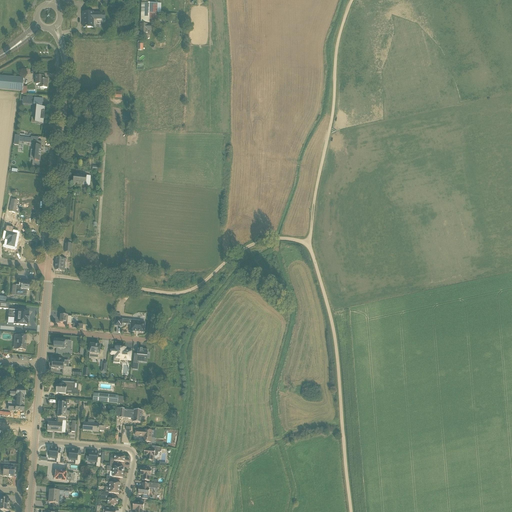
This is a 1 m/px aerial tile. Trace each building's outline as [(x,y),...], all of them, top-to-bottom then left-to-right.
[(157,23),(157,19),(158,4),(156,4),(156,0),(148,0),(141,0),(142,3),(141,3),(141,23),(142,23),(142,25),(141,25),(140,36),(148,37),(148,25),(144,25),(144,23),(157,23)] [(105,14),(102,14),(102,13),(94,13),(83,13),(83,20),(85,20),(85,22),(83,22),(83,28),(86,28),(94,28),(94,20),(102,20),(105,20),(105,14)] [(0,76),(0,89),(23,91),(24,78),(0,76)] [(47,84),(47,81),(44,80),(44,77),(36,77),(36,85),(40,85),(40,88),(47,89),(47,88),(48,88),(48,84),(47,84)] [(34,99),(35,99),(34,105),(34,106),(37,106),(37,107),(36,113),(39,113),(39,118),(36,118),(35,124),(38,124),(44,125),(45,108),(42,107),(42,106),(43,99),(34,98),(34,99)] [(42,142),(34,141),(33,151),(34,151),(32,165),(40,166),(42,142)] [(87,175),(80,175),(80,176),(74,175),(74,183),(78,183),(77,185),(86,185),(87,175)] [(18,201),(12,200),(9,212),(15,213),(18,201)] [(15,248),(18,234),(6,232),(4,239),(8,240),(6,246),(15,248)] [(66,259),(57,258),(55,270),(64,271),(66,259)] [(23,282),(23,284),(19,283),(19,286),(16,286),(15,296),(26,297),(27,290),(29,290),(29,284),(27,284),(27,283),(23,282)] [(15,325),(27,326),(28,311),(20,311),(20,312),(16,312),(16,311),(8,311),(8,318),(15,319),(15,325)] [(72,317),(61,316),(61,319),(60,319),(60,322),(60,323),(71,324),(72,317)] [(138,332),(144,333),(145,323),(131,322),(130,331),(136,332),(137,332),(138,332)] [(22,352),(23,350),(25,351),(26,337),(17,336),(16,350),(19,350),(19,351),(22,352)] [(63,349),(63,355),(72,355),(73,351),(71,351),(71,348),(65,347),(65,341),(55,340),(55,341),(54,341),(53,344),(54,344),(54,348),(63,349)] [(101,346),(91,345),(90,349),(89,349),(88,352),(90,352),(90,354),(95,354),(94,359),(103,360),(104,351),(100,351),(101,346)] [(124,360),(130,361),(131,352),(125,351),(126,348),(124,348),(124,349),(121,349),(121,348),(116,347),(115,351),(111,351),(111,355),(115,355),(114,359),(124,360)] [(147,358),(148,352),(142,351),(140,350),(140,351),(138,351),(137,356),(134,355),(132,371),(137,371),(138,363),(143,364),(143,358),(147,358)] [(53,364),(52,364),(51,368),(52,368),(52,369),(63,369),(63,376),(71,376),(72,368),(66,367),(67,365),(62,365),(63,361),(57,360),(57,361),(53,360),(53,364)] [(62,382),(62,386),(57,386),(57,393),(66,394),(66,390),(73,391),(73,387),(73,383),(62,382)] [(16,397),(15,401),(24,402),(24,396),(25,391),(10,390),(9,396),(16,397)] [(122,398),(120,398),(118,398),(118,396),(93,394),(93,401),(123,405),(123,402),(121,402),(122,398)] [(59,404),(59,411),(67,411),(67,404),(69,404),(69,400),(56,399),(56,403),(59,404)] [(24,402),(15,401),(15,405),(9,405),(8,411),(15,411),(15,412),(23,412),(24,407),(23,407),(24,402)] [(134,411),(125,410),(125,409),(120,409),(119,418),(124,418),(124,416),(133,417),(133,422),(141,423),(143,411),(134,410),(134,411)] [(67,411),(59,411),(58,423),(61,424),(63,424),(63,421),(68,421),(68,419),(66,418),(67,412),(67,411)] [(58,423),(48,423),(47,432),(62,433),(62,428),(63,424),(61,424),(58,423)] [(99,431),(104,431),(104,424),(98,423),(98,424),(94,424),(88,424),(84,423),(83,431),(98,433),(99,431)] [(144,437),(143,442),(151,443),(152,431),(144,430),(144,431),(136,430),(135,436),(144,437)] [(151,450),(145,450),(144,456),(147,456),(146,461),(153,462),(154,457),(155,453),(158,453),(159,453),(161,452),(161,450),(160,448),(152,447),(151,447),(151,450)] [(58,454),(59,449),(50,448),(49,458),(57,459),(56,463),(60,463),(61,454),(58,454)] [(78,456),(78,451),(70,450),(69,460),(76,461),(75,465),(80,465),(81,456),(78,456)] [(90,452),(90,457),(87,457),(86,461),(89,462),(97,463),(96,467),(100,467),(101,458),(98,458),(98,453),(90,452)] [(111,459),(110,463),(118,464),(118,462),(124,462),(125,457),(122,457),(122,455),(118,455),(118,456),(115,456),(114,459),(111,459)] [(110,467),(110,472),(123,473),(124,468),(117,467),(118,464),(110,463),(110,467)] [(8,477),(9,464),(9,465),(0,464),(0,469),(0,474),(2,475),(2,477),(8,477)] [(17,476),(17,465),(9,464),(8,477),(13,477),(14,476),(17,476)] [(149,481),(150,477),(156,477),(157,468),(147,466),(147,470),(141,469),(140,475),(143,476),(143,481),(149,481)] [(69,474),(57,472),(56,480),(66,481),(71,482),(71,478),(69,478),(69,474)] [(107,476),(107,479),(114,480),(114,477),(123,478),(123,473),(110,472),(113,472),(113,477),(107,476)] [(110,483),(109,488),(119,489),(120,484),(114,483),(114,480),(107,479),(106,483),(110,483)] [(149,483),(148,484),(142,484),(142,489),(139,488),(138,494),(143,495),(142,499),(148,500),(149,496),(149,490),(149,489),(149,488),(159,489),(159,484),(158,484),(153,483),(151,483),(149,483)] [(72,489),(66,488),(57,488),(57,492),(50,491),(50,499),(49,499),(48,503),(53,503),(53,507),(58,507),(59,495),(65,496),(65,497),(69,498),(69,493),(72,493),(72,492),(73,491),(72,490),(72,489)] [(102,492),(102,495),(112,496),(113,494),(119,494),(119,489),(109,488),(109,493),(105,493),(102,492)] [(112,499),(112,496),(102,495),(101,500),(108,501),(108,504),(111,504),(111,506),(114,506),(114,505),(118,505),(118,500),(112,499)] [(0,504),(9,506),(10,500),(5,499),(5,497),(0,496),(0,504)] [(136,509),(135,511),(143,511),(144,504),(144,500),(140,500),(140,504),(133,503),(133,509),(136,509)]
